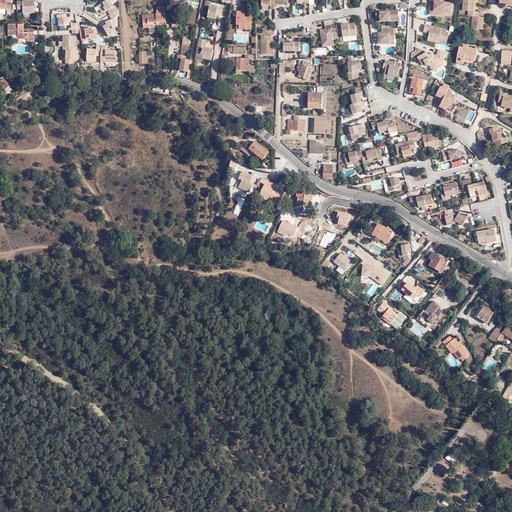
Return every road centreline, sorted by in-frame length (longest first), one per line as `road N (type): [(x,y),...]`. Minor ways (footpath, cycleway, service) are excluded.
road 1 (track): [(361,511),(369,482),(353,367),(321,314),(245,272),(156,263),(115,239),(87,247),(0,247)]
road 2 (track): [(47,81),(27,100),(28,112),(47,150),(71,152),(204,425),(266,492),(296,511)]
road 3 (tertiary): [(511,275),(386,202),(327,189),(215,96),(166,80)]
road 4 (track): [(0,347),(104,418),(170,511)]
